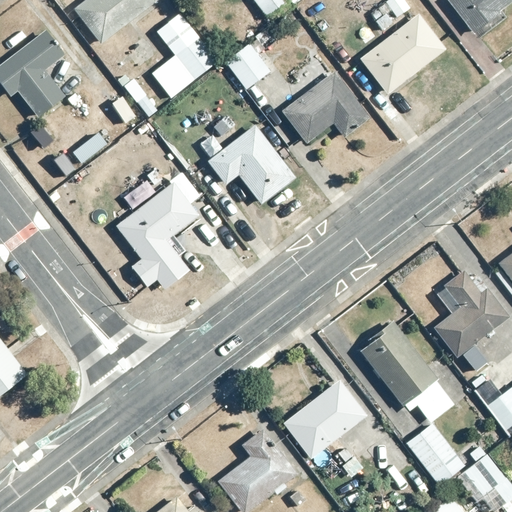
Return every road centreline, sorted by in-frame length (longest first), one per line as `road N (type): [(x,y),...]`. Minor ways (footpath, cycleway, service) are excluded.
road 1 (tertiary): [(148,399),(511,117)]
road 2 (residential): [(148,399),(0,209)]
road 3 (tertiary): [(0,511),(148,399)]
